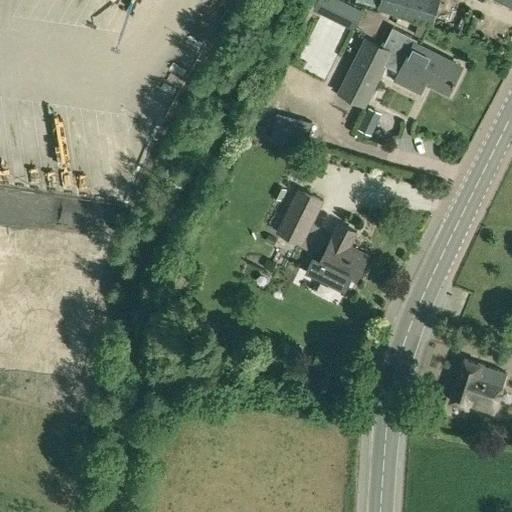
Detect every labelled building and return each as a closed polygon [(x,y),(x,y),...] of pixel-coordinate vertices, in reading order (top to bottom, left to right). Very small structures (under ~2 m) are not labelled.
[(355,7),(340,0),(332,0),(327,9),(349,20),(355,7)] [(380,0),(378,9),(433,25),(440,0),(380,0)] [(391,33),(383,49),(368,41),(342,93),(366,105),(387,64),(402,71),(398,80),(420,92),(426,81),(449,92),(461,68),(416,45),(418,41),(402,33),(393,29),(391,33)] [(301,119),(295,142),(306,145),(312,122),(301,119)] [(282,199),(286,190),(278,186),(273,196),(282,199)] [(277,231),(303,244),(325,200),(298,187),(277,231)] [(340,222),(321,262),(356,279),(369,254),(350,245),(357,231),(340,222)] [(507,374),(484,366),(465,359),(450,400),(468,406),(469,404),(493,412),(507,374)]
